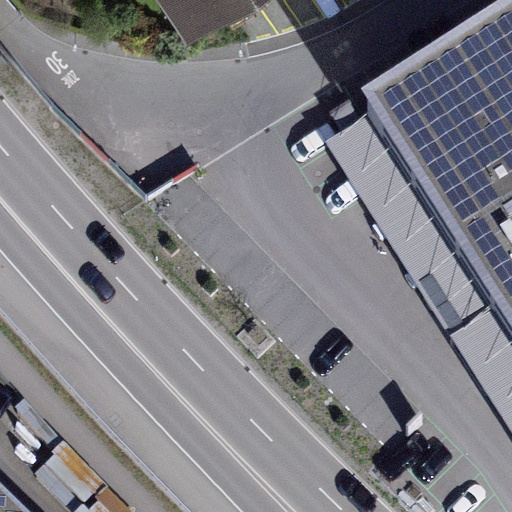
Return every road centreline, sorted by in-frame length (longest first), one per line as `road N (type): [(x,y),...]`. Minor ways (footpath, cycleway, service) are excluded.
road 1 (secondary): [(337,511),(23,211)]
road 2 (secondary): [(23,211),(274,511)]
road 3 (residential): [(419,0),(255,97)]
